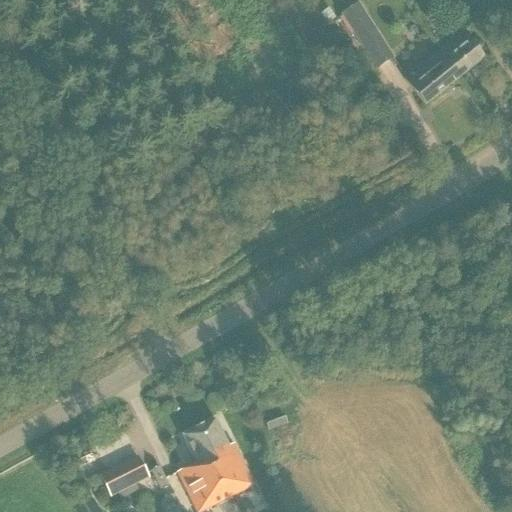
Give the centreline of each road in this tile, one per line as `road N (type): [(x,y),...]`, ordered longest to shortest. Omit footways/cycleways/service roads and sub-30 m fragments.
road 1 (tertiary): [(0,447),(511,152)]
road 2 (track): [(0,91),(164,355)]
